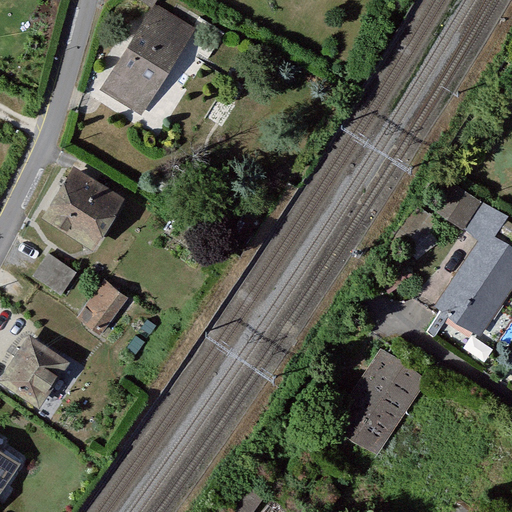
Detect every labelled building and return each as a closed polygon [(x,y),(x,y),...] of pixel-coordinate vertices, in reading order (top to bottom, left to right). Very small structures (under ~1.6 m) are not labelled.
[(150,110),(198,23),(155,0),(149,0),(103,85),(150,110)] [(99,242),(129,191),(79,162),(49,213),(99,242)] [(428,209),(475,238),(432,307),(480,337),(511,287),(511,247),(494,236),(509,214),(449,176),(428,209)] [(80,268),(49,249),(32,275),(64,294),(80,268)] [(127,300),(104,280),(80,308),(103,328),(127,300)] [(71,358),(30,332),(0,378),(0,379),(41,405),(71,358)] [(426,377),(380,347),(328,426),(375,456),(426,377)] [(0,500),(27,460),(0,442),(0,500)] [(250,511),(261,497),(242,483),(220,511),(250,511)] [(299,511),(275,494),(261,511),(299,511)]
